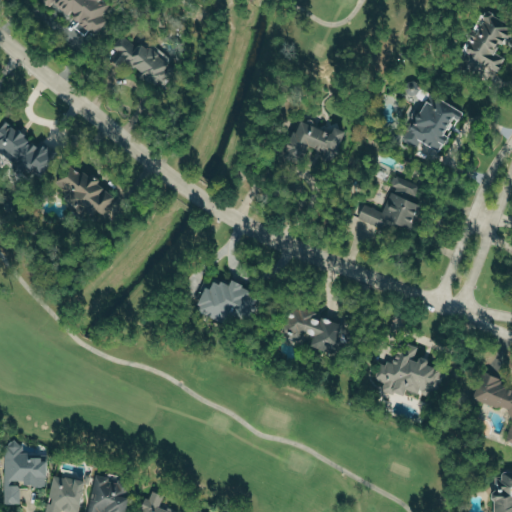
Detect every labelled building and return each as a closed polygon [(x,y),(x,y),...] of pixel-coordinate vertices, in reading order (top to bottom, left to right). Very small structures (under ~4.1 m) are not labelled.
[(40,0),(78,20),(74,28),(84,33),(87,27),(96,31),(111,3),(105,0),(40,0)] [(459,68),(493,74),(502,20),(491,18),(492,12),(481,10),(478,30),(466,28),(459,68)] [(120,34),(107,58),(153,83),(166,59),(120,34)] [(459,111),(434,97),(430,104),(423,100),(400,138),(414,147),(419,140),(434,149),(450,122),(452,123),(459,111)] [(283,146),(292,149),(292,154),(304,154),(306,147),(334,157),(339,140),(339,125),(311,124),(296,119),(292,118),(283,146)] [(36,178),(48,149),(24,138),(26,133),(0,120),(0,149),(13,155),(8,165),(36,178)] [(112,208),(106,186),(99,187),(94,168),(59,177),(65,203),(71,202),(75,218),(112,208)] [(382,211),(361,204),(356,217),(371,223),(369,228),(403,239),(422,184),(394,175),(382,211)] [(253,291),(226,281),(225,284),(205,278),(195,308),(241,324),(253,291)] [(330,353),(342,324),(291,304),(280,333),(330,353)] [(443,371),(422,363),(424,359),(413,355),(416,348),(401,342),(393,362),(381,358),(374,378),(383,381),(380,388),(400,395),(403,387),(426,396),(432,381),(438,384),(443,371)] [(511,410),(502,441),(511,443),(511,447),(511,449),(511,448),(511,383),(481,374),(473,399),(511,410)] [(4,504),(19,503),(19,485),(43,485),(43,457),(22,457),(22,442),(3,442),(4,504)] [(511,511),(511,470),(500,471),(499,495),(491,495),(490,511),(511,511)] [(44,511),(60,511),(61,510),(73,511),(77,511),(83,480),(51,474),(44,511)] [(87,511),(123,511),(127,484),(108,481),(108,476),(93,474),(87,511)]
